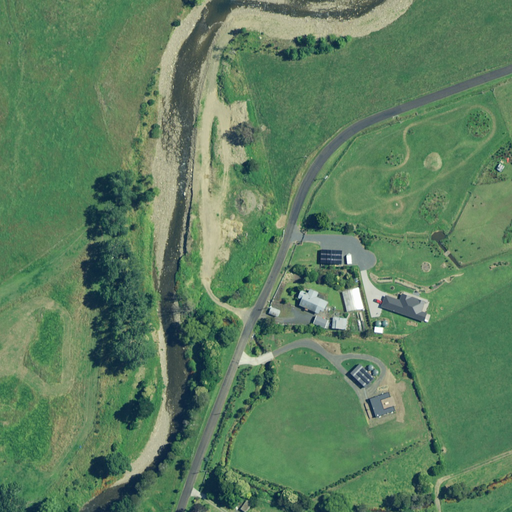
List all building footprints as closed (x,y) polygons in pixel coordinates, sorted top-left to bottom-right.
[(363,307),(358,288),(341,292),(346,311),(363,307)] [(318,293),(309,289),(307,293),(301,290),(297,297),(301,299),(299,305),(318,313),(320,310),(323,311),(327,302),(316,297),(318,293)] [(280,311),(270,307),(268,313),(277,317),(280,311)] [(330,321),(316,315),(312,323),(326,329),(330,321)] [(346,318),(332,317),(331,328),(345,330),(346,318)] [(239,509),(243,511),(245,511),(252,503),(246,499),(239,509)]
